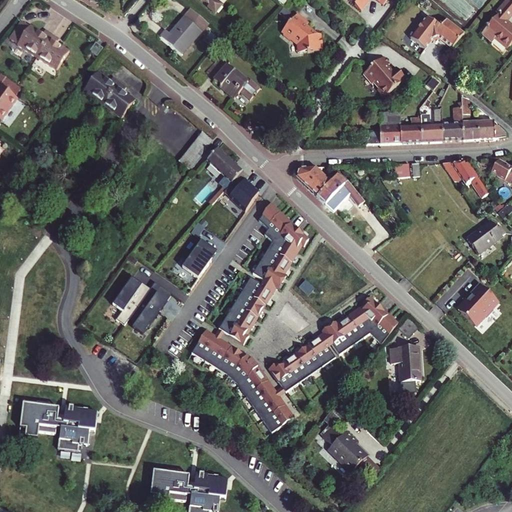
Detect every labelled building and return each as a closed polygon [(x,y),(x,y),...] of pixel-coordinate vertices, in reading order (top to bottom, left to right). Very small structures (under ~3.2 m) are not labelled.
[(201,0),(211,8),(209,10),(217,16),(224,7),(216,1),(216,0),(201,0)] [(351,0),(349,2),(361,12),(369,3),(367,1),(366,0),(365,0),(374,0),(383,7),(388,0),(351,0)] [(488,0),(468,0),(480,10),(488,0)] [(507,50),(511,45),(511,27),(507,23),(511,16),(511,4),(508,1),(496,14),(498,16),(481,35),(492,44),(495,40),(507,50)] [(209,25),(192,10),(179,25),(180,25),(171,36),(166,32),(161,38),(182,56),(209,25)] [(307,54),(316,53),(315,51),(318,51),(322,51),(321,35),(317,36),(306,27),(308,24),(297,15),(290,24),(289,24),(282,33),(284,35),(283,36),(282,37),(289,42),(290,42),(291,40),(298,46),(299,55),(306,54),(307,54)] [(441,28),(427,18),(410,39),(424,50),(432,40),(439,39),(452,50),(463,37),(445,23),(441,28)] [(11,42),(23,25),(21,23),(9,41),(11,42)] [(17,47),(36,59),(51,37),(45,33),(42,37),(29,28),(29,29),(23,25),(11,42),(18,47),(17,47)] [(51,37),(36,59),(57,73),(69,54),(57,46),(59,42),(51,37)] [(291,40),(290,42),(296,47),(297,55),(299,55),(298,46),(291,40)] [(89,53),(97,58),(103,50),(95,45),(89,53)] [(85,73),(93,63),(84,57),(77,67),(85,73)] [(229,64),(220,57),(206,74),(215,81),(214,83),(220,88),(222,86),(228,90),(225,93),(234,100),(240,92),(250,100),(259,89),(249,81),(248,83),(239,76),(238,77),(233,73),(234,72),(227,66),(229,64)] [(389,65),(383,58),(363,75),(371,85),(374,83),(379,90),(377,91),(383,98),(405,79),(396,69),(392,72),(387,67),(389,65)] [(134,102),(122,93),(126,89),(113,78),(109,83),(97,74),(84,92),(121,120),(134,102)] [(17,88),(1,76),(0,76),(0,121),(1,122),(18,100),(16,98),(21,91),(17,88)] [(462,109),(463,142),(478,142),(478,124),(470,124),(469,101),(461,99),(461,103),(462,109)] [(442,125),(442,143),(463,142),(462,109),(458,109),(453,109),(454,125),(442,125)] [(429,118),(420,118),(422,144),(442,143),(442,125),(441,110),(434,111),(435,125),(430,125),(429,118)] [(400,121),(401,144),(422,144),(420,118),(420,111),(417,112),(412,113),(411,115),(411,120),(400,121)] [(379,133),(366,134),(366,146),(401,144),(400,121),(400,117),(399,114),(398,114),(378,114),(379,133)] [(478,124),(478,142),(491,141),(495,141),(506,138),(506,135),(498,127),(495,127),(494,123),(478,124)] [(195,164),(200,157),(205,149),(211,141),(201,134),(195,142),(190,149),(184,156),(179,164),(189,172),(195,164)] [(218,185),(226,191),(231,185),(232,185),(237,190),(244,182),(248,178),(217,151),(206,163),(224,179),(218,185)] [(511,169),(497,161),(490,173),(509,184),(511,185),(511,169)] [(441,165),(457,187),(463,183),(466,186),(468,184),(479,201),(487,196),(476,179),(465,164),(454,164),(453,167),(451,164),(447,165),(441,165)] [(409,166),(395,166),(396,179),(410,178),(409,166)] [(296,178),(317,198),(331,183),(315,167),(298,170),(296,178)] [(334,186),(331,183),(317,198),(321,202),(326,207),(343,187),(358,208),(365,203),(348,181),(339,173),(334,179),(338,182),(334,186)] [(232,185),(224,194),(245,214),(259,194),(244,182),(237,190),(232,185)] [(309,241),(271,206),(258,222),(267,231),(263,236),(270,243),(252,275),(263,282),(274,289),(277,290),(280,285),(285,276),(283,275),(300,245),(303,247),(309,241)] [(492,223),(467,240),(479,256),(503,239),(502,238),(505,235),(500,228),(497,230),(492,223)] [(198,224),(190,234),(197,239),(204,229),(198,224)] [(201,242),(182,270),(198,281),(217,254),(201,242)] [(261,286),(249,279),(219,332),(224,335),(244,346),(249,338),(246,337),(272,292),(261,286)] [(141,288),(131,281),(113,308),(122,314),(116,322),(125,328),(129,322),(136,326),(133,330),(143,337),(172,296),(155,284),(151,290),(143,284),(141,288)] [(263,282),(261,286),(272,292),(273,291),(274,289),(263,282)] [(306,283),(300,289),(308,297),(314,290),(306,283)] [(490,294),(479,285),(456,310),(475,327),(485,316),(487,318),(493,311),(492,309),(498,303),(489,295),(490,294)] [(329,329),(323,333),(325,335),(332,346),(340,357),(370,335),(382,346),(398,326),(370,300),(363,303),(365,306),(338,326),(336,323),(329,329)] [(418,330),(408,320),(398,330),(408,340),(418,330)] [(224,335),(219,332),(214,339),(220,342),(224,335)] [(214,339),(205,333),(192,356),(229,378),(239,388),(273,435),(294,419),(279,398),(276,394),(262,374),(258,368),(247,358),(240,354),(220,342),(214,339)] [(325,335),(321,338),(328,349),(332,346),(325,335)] [(321,338),(279,367),(277,365),(269,370),(282,389),(286,394),(336,360),(328,349),(321,338)] [(401,384),(421,382),(418,348),(391,350),(392,366),(399,365),(401,384)] [(282,389),(276,394),(279,398),(286,394),(282,389)] [(340,401),(331,412),(340,420),(344,424),(354,413),(340,401)] [(36,407),(23,405),(19,438),(37,440),(38,434),(55,436),(56,430),(60,431),(58,451),(78,453),(79,445),(88,447),(89,433),(95,434),(97,414),(77,412),(77,410),(65,408),(64,423),(61,423),(57,422),(59,410),(50,408),(50,405),(37,403),(36,407)] [(331,429),(333,426),(340,420),(331,412),(324,422),(331,429)] [(331,429),(321,439),(329,447),(330,449),(327,452),(342,466),(343,465),(352,474),(358,468),(366,459),(353,446),(357,443),(346,432),(342,436),(333,426),(331,429)] [(379,472),(366,459),(358,468),(372,482),(379,472)] [(343,465),(342,466),(351,475),(352,474),(343,465)] [(167,474),(153,472),(149,505),(167,508),(168,501),(185,503),(186,498),(191,498),(188,511),(218,511),(219,501),(225,502),(228,483),(207,480),(208,478),(196,476),(194,491),(192,490),(187,490),(189,477),(180,476),(181,472),(167,470),(167,474)]
